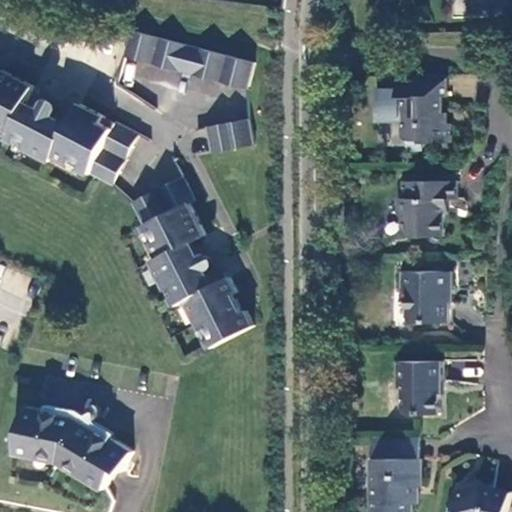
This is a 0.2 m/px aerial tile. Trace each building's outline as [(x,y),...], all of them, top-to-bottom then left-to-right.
[(511,0),(469,0),(470,12),(511,12),(511,0)] [(257,63),(133,31),(127,56),(250,88),(257,63)] [(26,106),(29,100),(36,86),(4,70),(0,77),(0,123),(12,129),(9,137),(54,159),(56,155),(94,174),(116,186),(142,134),(119,123),(116,127),(105,123),(107,120),(107,118),(104,115),(86,105),(82,105),(70,127),(44,115),(26,106)] [(447,94),(447,75),(397,75),(397,90),(376,90),(375,121),(402,121),(402,135),(406,139),(421,139),(421,142),(450,142),(450,122),(447,122),(447,110),(443,110),(443,94),(447,94)] [(215,152),(257,146),(252,119),(210,127),(215,152)] [(421,139),(406,139),(406,150),(421,150),(421,142),(421,139)] [(189,245),(194,243),(208,237),(193,202),(198,200),(187,176),(135,202),(146,226),(162,257),(156,261),(179,306),(190,302),(214,349),(258,326),(250,310),(246,313),(236,295),(241,293),(234,278),(215,287),(210,289),(198,265),(189,245)] [(459,182),(404,181),(405,198),(400,199),(400,216),(404,219),(404,232),(409,238),(446,238),(447,215),(447,199),(452,200),(459,200),(459,182)] [(453,273),(403,272),(403,291),(408,296),(408,318),(414,324),(451,324),(450,292),(453,293),(453,273)] [(443,362),(398,363),(398,386),(401,388),(401,410),(406,415),(440,414),(441,395),(443,396),(443,362)] [(63,460),(89,476),(88,480),(107,491),(120,474),(123,476),(136,455),(100,434),(101,431),(97,429),(96,431),(83,423),(84,420),(81,419),(79,420),(28,410),(18,455),(40,460),(42,455),(63,460)] [(420,460),(419,438),(372,437),(372,460),(370,460),(369,511),(413,511),(414,505),(419,505),(420,488),(423,487),(423,460),(420,460)] [(508,511),(511,497),(478,491),(456,495),(452,502),(455,511),(508,511)]
